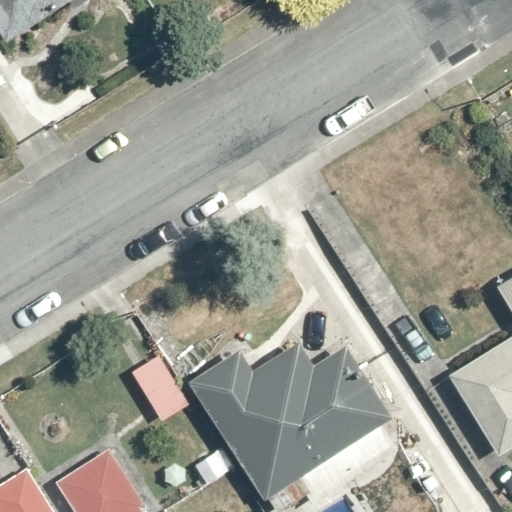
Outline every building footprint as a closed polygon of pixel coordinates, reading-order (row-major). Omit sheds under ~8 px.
[(86,0),(0,0),(0,22),(11,39),(68,0),(72,0),(77,6),(86,0)] [(511,275),(499,283),(511,303),(511,335),(451,372),(500,454),(511,447),(511,275)] [(399,450),(384,425),(401,414),(356,342),(324,363),(308,336),(258,367),(247,349),(195,381),(266,494),(277,511),(282,511),(305,498),(310,506),(399,450)] [(193,401),(163,352),(134,370),(165,419),(193,401)] [(157,511),(112,435),(53,470),(77,511),(157,511)] [(60,511),(33,466),(0,485),(0,511),(60,511)]
